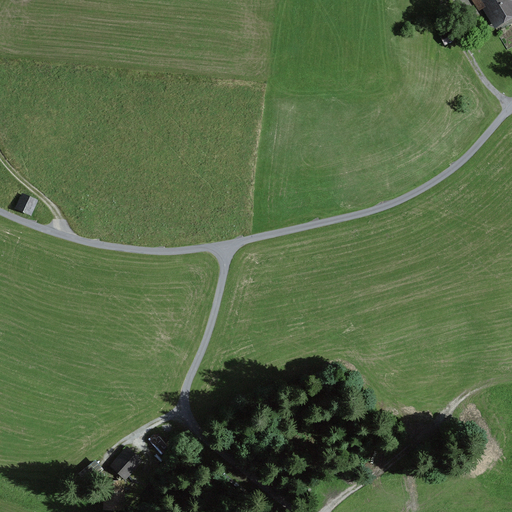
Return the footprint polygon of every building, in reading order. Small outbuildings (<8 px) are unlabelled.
[(511,0),(484,0),(497,21),(511,11),(511,0)] [(448,31),(439,35),(444,44),(453,40),(448,31)] [(22,196),(17,207),(29,212),(34,201),(22,196)] [(139,462),(127,450),(114,464),(126,476),(139,462)] [(122,483),(105,483),(105,506),(122,506),(122,483)]
